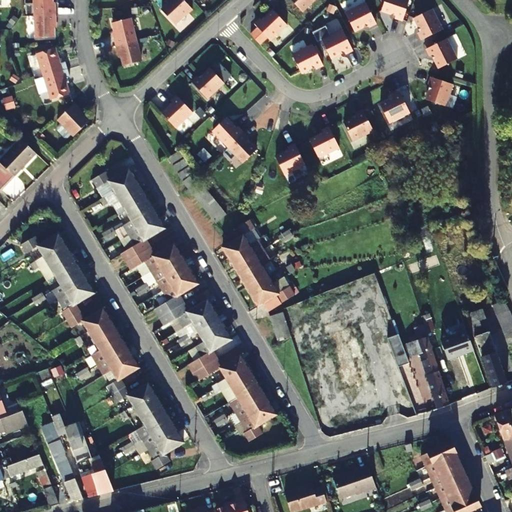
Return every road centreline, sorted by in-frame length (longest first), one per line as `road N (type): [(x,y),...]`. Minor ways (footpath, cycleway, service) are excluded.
road 1 (residential): [(314,451),(116,111)]
road 2 (residential): [(49,185),(228,473)]
road 3 (residential): [(507,259),(494,203),(493,39)]
road 4 (residential): [(221,20),(293,98),(312,99),(393,58)]
road 5 (residential): [(78,511),(228,473)]
road 6 (residential): [(314,451),(455,416)]
road 7 (residential): [(221,20),(116,111)]
